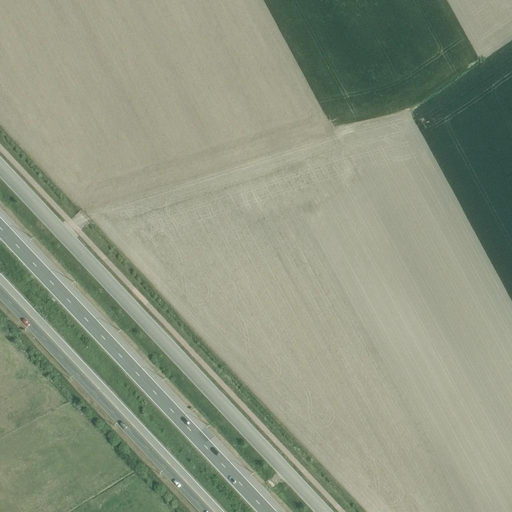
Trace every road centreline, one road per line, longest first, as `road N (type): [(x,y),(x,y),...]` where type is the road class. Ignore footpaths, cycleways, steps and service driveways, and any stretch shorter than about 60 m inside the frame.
road 1 (unclassified): [(323,511),(0,166)]
road 2 (trunk): [(265,511),(0,228)]
road 3 (trunk): [(0,282),(214,511)]
